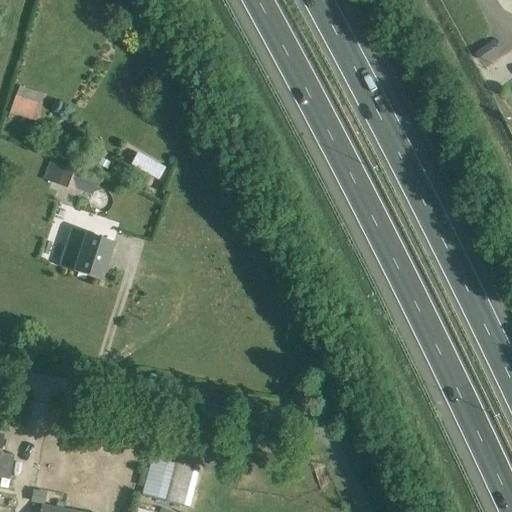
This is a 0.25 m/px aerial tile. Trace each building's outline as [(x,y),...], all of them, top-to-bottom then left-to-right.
[(15,96),(10,112),(37,122),(43,105),(15,96)] [(133,153),(127,166),(159,179),(164,166),(133,153)] [(84,172),(64,165),(57,185),(77,192),(84,172)] [(113,242),(94,236),(85,233),(80,248),(67,244),(59,267),(101,280),(113,242)] [(4,435),(0,434),(0,478),(9,480),(14,455),(0,452),(4,435)] [(182,506),(192,467),(152,457),(142,496),(182,506)] [(44,504),(46,492),(34,490),(32,502),(44,504)]
